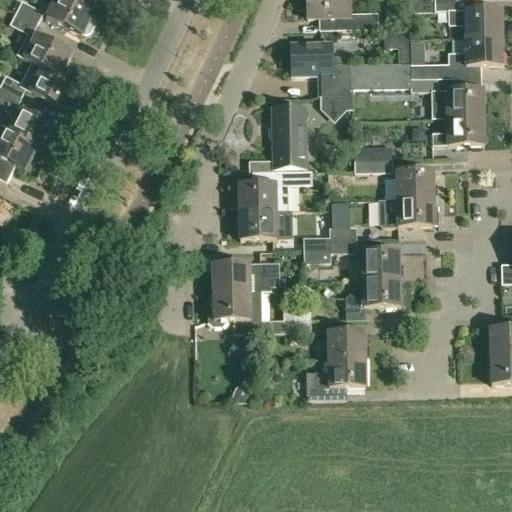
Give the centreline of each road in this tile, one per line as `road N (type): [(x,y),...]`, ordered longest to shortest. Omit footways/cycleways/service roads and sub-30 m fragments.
road 1 (residential): [(177,328),(177,230),(204,229),(206,159),(275,0)]
road 2 (residential): [(35,316),(190,0)]
road 3 (residential): [(511,203),(490,203),(490,252),(444,316),(447,399)]
